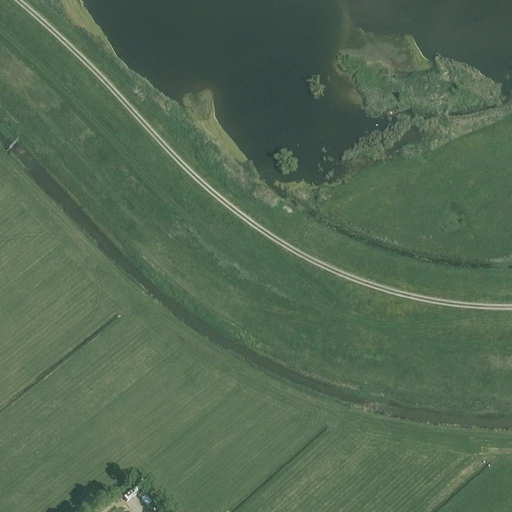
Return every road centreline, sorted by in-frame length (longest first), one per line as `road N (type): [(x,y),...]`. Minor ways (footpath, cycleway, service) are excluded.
road 1 (track): [(0,30),(186,219),(274,284),(394,331),(511,346)]
road 2 (track): [(475,374),(371,325),(509,307)]
road 3 (track): [(259,228),(354,319)]
